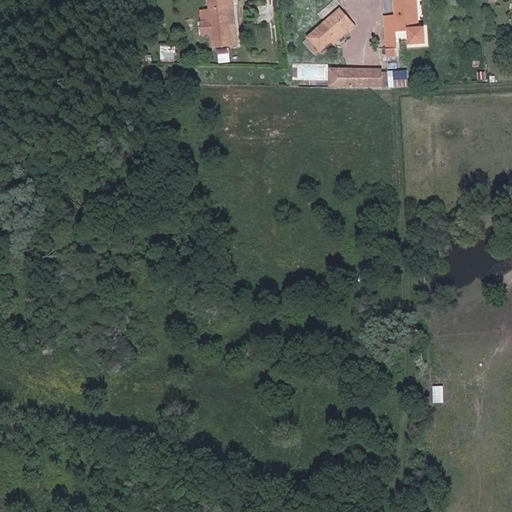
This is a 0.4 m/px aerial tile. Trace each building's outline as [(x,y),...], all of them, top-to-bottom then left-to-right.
[(233,45),(231,33),(230,26),(236,25),(233,0),(207,0),(210,20),(200,21),(202,36),(212,34),(213,48),(233,46),(233,45)] [(396,0),(397,15),(398,28),(410,27),(411,38),(419,37),(416,0),(396,0)] [(348,28),(350,31),(356,26),(340,9),(308,38),(320,52),(332,42),(348,28)] [(398,28),(397,15),(384,15),(385,31),(395,30),(398,30),(398,28)] [(334,45),(350,31),(348,28),(332,42),(334,45)] [(395,30),(385,31),(386,40),(396,39),(395,30)] [(396,39),(386,40),(387,50),(397,49),(396,39)] [(162,60),(175,60),(176,45),(162,45),(162,60)] [(230,47),(219,48),(219,61),(230,61),(230,47)] [(357,88),(381,88),(380,70),(357,70),(357,88)] [(388,70),(380,70),(381,88),(390,88),(388,72),(388,70)] [(395,80),(408,79),(407,71),(395,72),(395,80)] [(395,72),(388,72),(390,88),(408,87),(408,79),(395,80),(395,72)] [(443,401),(443,385),(435,385),(435,401),(443,401)]
